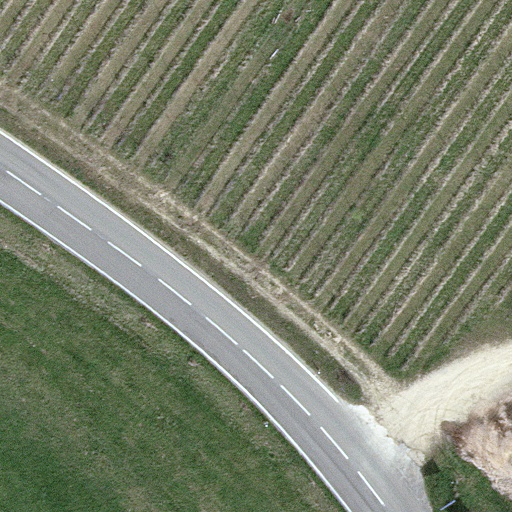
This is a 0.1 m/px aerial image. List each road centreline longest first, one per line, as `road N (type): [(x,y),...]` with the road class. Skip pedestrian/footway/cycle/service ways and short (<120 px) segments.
road 1 (track): [(0,95),(194,229),(410,419)]
road 2 (primary): [(382,511),(288,392),(0,177)]
road 3 (track): [(511,360),(343,462)]
